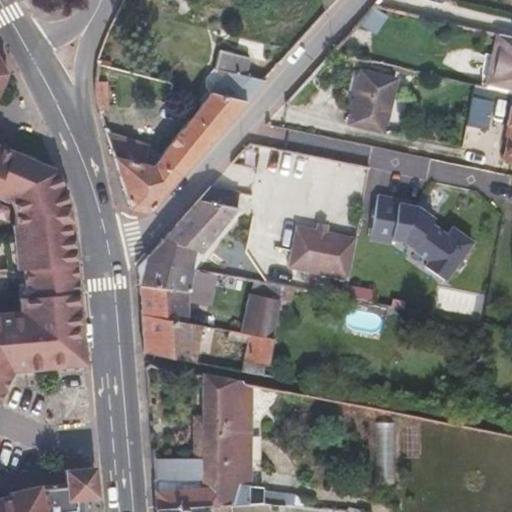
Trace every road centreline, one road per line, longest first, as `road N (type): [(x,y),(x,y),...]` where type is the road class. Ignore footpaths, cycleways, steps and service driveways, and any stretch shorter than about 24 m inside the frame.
road 1 (residential): [(357,0),(155,226),(107,256)]
road 2 (secondary): [(128,511),(107,256)]
road 3 (tertiary): [(74,140),(100,9)]
road 4 (secondary): [(107,256),(74,140)]
